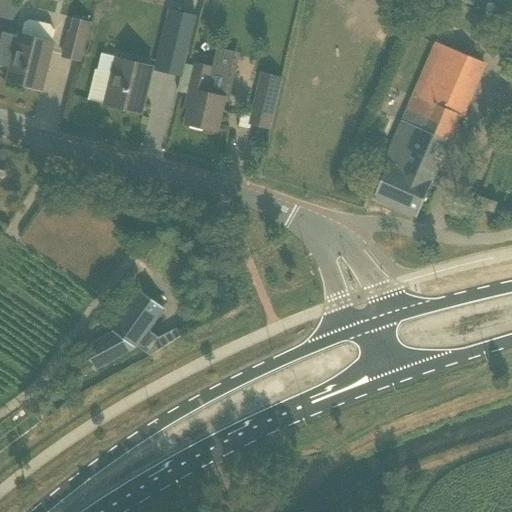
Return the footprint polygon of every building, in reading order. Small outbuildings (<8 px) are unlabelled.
[(180,80),(195,19),(172,13),(157,75),(180,80)] [(20,36),(8,82),(42,90),(54,44),(53,44),(56,30),(52,24),(32,19),(26,23),(23,36),(20,36)] [(70,32),(63,57),(81,62),(87,36),(89,37),(93,23),(74,19),(71,32),(70,32)] [(436,43),(384,162),(389,165),(375,198),(417,217),(484,63),(436,43)] [(117,76),(110,106),(142,114),(153,68),(117,59),(113,75),(117,76)] [(198,65),(190,95),(187,108),(191,109),(187,124),(217,131),(225,98),(223,98),(230,71),(213,67),(213,69),(198,65)] [(264,72),(259,93),(251,124),(269,128),(282,76),(264,72)] [(0,161),(0,178),(2,179),(4,179),(9,177),(10,175),(11,170),(11,168),(9,164),(7,163),(0,161)] [(478,197),(475,207),(494,214),(498,203),(478,197)] [(167,310),(139,290),(112,328),(116,331),(84,348),(90,359),(80,364),(86,376),(140,348),(144,343),(148,346),(156,334),(151,331),(167,310)]
